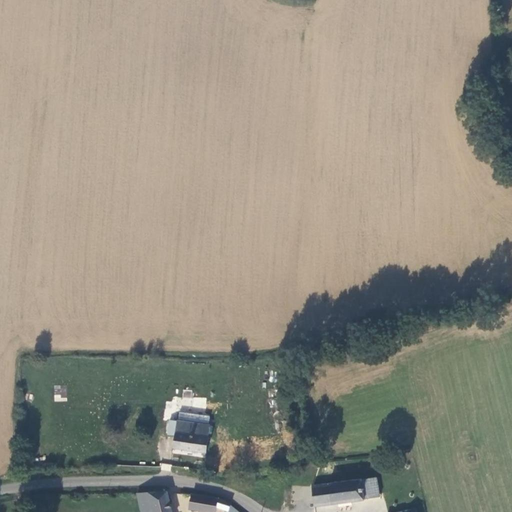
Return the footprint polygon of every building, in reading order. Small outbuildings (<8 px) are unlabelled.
[(308,345),(311,356),(321,353),(318,342),(308,345)] [(179,424),(171,423),(170,436),(177,437),(179,424)] [(175,450),(207,454),(211,427),(179,423),(179,424),(177,437),(175,450)] [(314,490),(316,509),(366,502),(366,501),(382,499),(380,481),(344,485),(344,486),(314,490)] [(172,511),(167,494),(138,495),(143,511),(172,511)] [(234,511),(230,508),(231,507),(223,504),(209,501),(194,498),(192,511),(197,511),(217,511),(218,509),(229,511),(228,511),(234,511)]
